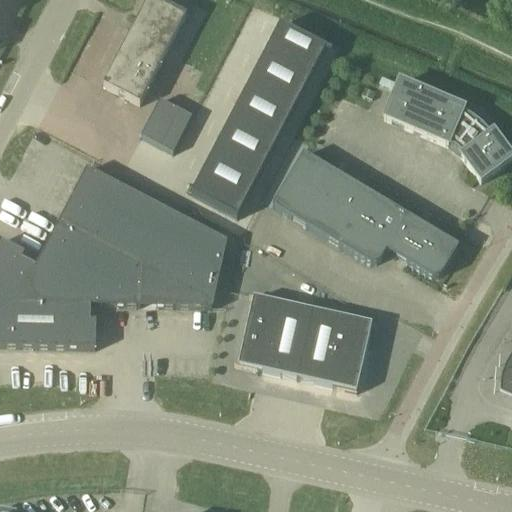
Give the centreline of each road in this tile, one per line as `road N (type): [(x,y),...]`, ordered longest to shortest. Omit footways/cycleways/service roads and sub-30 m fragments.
road 1 (unclassified): [(371,478),(166,433),(0,439)]
road 2 (unclassified): [(371,478),(511,223)]
road 3 (unclassified): [(511,510),(371,478)]
road 4 (unclassified): [(0,126),(65,0)]
road 5 (unknown): [(458,409),(511,296)]
